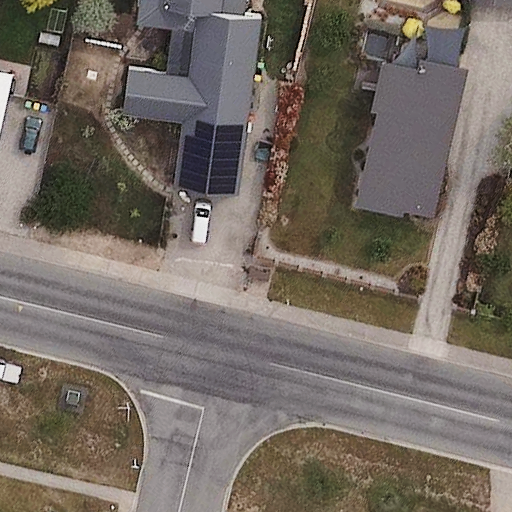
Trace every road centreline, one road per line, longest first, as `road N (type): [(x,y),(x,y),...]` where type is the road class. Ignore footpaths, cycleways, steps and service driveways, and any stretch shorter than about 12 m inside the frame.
road 1 (tertiary): [(218,350),(511,421)]
road 2 (tertiary): [(0,297),(218,350)]
road 3 (residential): [(218,350),(178,511)]
